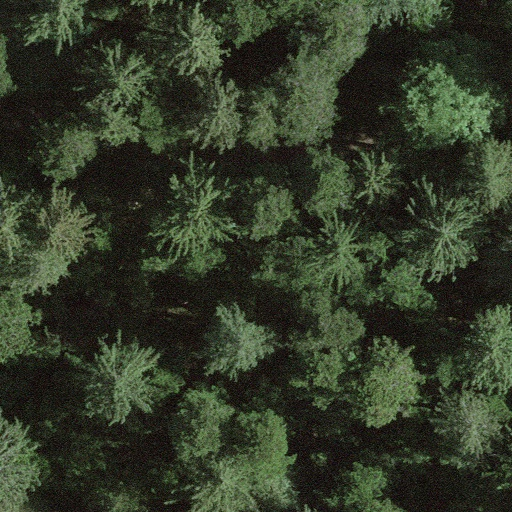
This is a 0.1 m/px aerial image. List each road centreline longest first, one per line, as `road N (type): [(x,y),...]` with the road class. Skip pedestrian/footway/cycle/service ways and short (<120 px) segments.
road 1 (track): [(417,149),(375,235),(202,405),(46,511)]
road 2 (track): [(511,113),(417,149),(315,155),(197,151),(0,111)]
